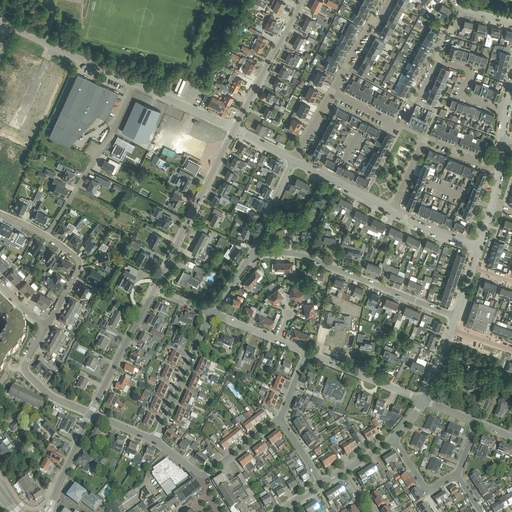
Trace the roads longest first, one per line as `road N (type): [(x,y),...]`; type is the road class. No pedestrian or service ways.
road 1 (unclassified): [(0,22),(234,128)]
road 2 (residential): [(456,316),(300,254),(252,252)]
road 3 (secondary): [(153,291),(234,128)]
road 4 (residential): [(390,209),(423,137),(498,167)]
road 5 (residential): [(332,90),(398,126),(437,58)]
road 6 (secondary): [(234,128),(300,0)]
road 7 (residential): [(154,440),(211,312)]
road 8 (secondary): [(91,413),(153,291)]
road 9 (residential): [(422,398),(306,352)]
